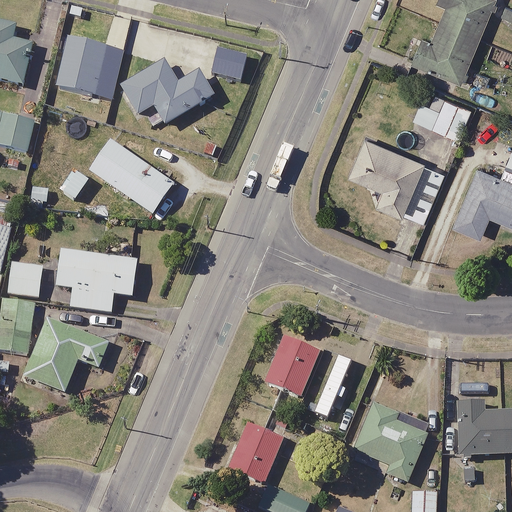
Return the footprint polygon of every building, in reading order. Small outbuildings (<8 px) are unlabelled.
[(494,0),(439,0),(448,4),(433,39),(424,35),(413,60),(462,80),(494,0)] [(17,26),(0,21),(0,79),(24,85),(34,45),(13,39),(17,26)] [(125,41),(106,37),(98,77),(117,81),(125,41)] [(173,78),(161,63),(121,86),(137,114),(154,105),(165,124),(213,97),(199,73),(183,81),(173,78)] [(473,107),(446,95),(441,108),(421,100),(413,118),(460,137),(473,107)] [(35,122),(0,113),(0,145),(27,152),(35,122)] [(446,168),(366,135),(350,173),(385,187),(379,202),(424,221),(446,168)] [(174,184),(111,141),(90,171),(153,215),(174,184)] [(511,151),(503,174),(478,164),(454,224),(482,234),(490,213),(511,222),(511,151)] [(92,183),(77,173),(67,189),(81,199),(92,183)] [(50,190),(36,186),(30,206),(44,210),(50,190)] [(0,270),(3,271),(14,220),(0,217),(0,270)] [(137,259),(60,252),(57,286),(74,288),(73,308),(113,312),(114,294),(134,296),(137,259)] [(45,267),(14,262),(9,294),(40,299),(45,267)] [(37,305),(5,300),(0,329),(0,350),(29,355),(37,305)] [(93,328),(49,312),(25,377),(67,393),(79,360),(101,368),(113,335),(93,328)] [(320,353),(285,338),(266,381),(302,396),(320,353)] [(12,361),(0,358),(0,377),(9,379),(12,361)] [(511,453),(511,411),(484,413),(483,400),(461,401),(463,456),(511,453)] [(370,407),(352,449),(392,466),(388,474),(408,483),(430,432),(370,407)] [(284,438),(248,425),(231,469),(267,483),(284,438)] [(306,511),(310,503),(270,486),(261,507),(272,511),(306,511)] [(437,511),(438,492),(414,492),(413,511),(437,511)]
